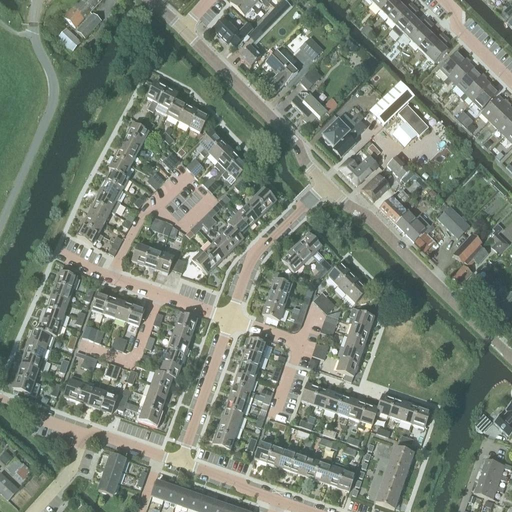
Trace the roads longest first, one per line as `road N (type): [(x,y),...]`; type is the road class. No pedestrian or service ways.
road 1 (tertiary): [(511,356),(326,184)]
road 2 (tertiary): [(326,184),(296,142),(182,29)]
road 3 (unclassified): [(0,228),(52,104),(51,75),(34,33)]
road 4 (residential): [(229,318),(56,250)]
road 5 (residential): [(229,318),(254,255),(326,184)]
road 6 (residential): [(180,463),(229,318)]
